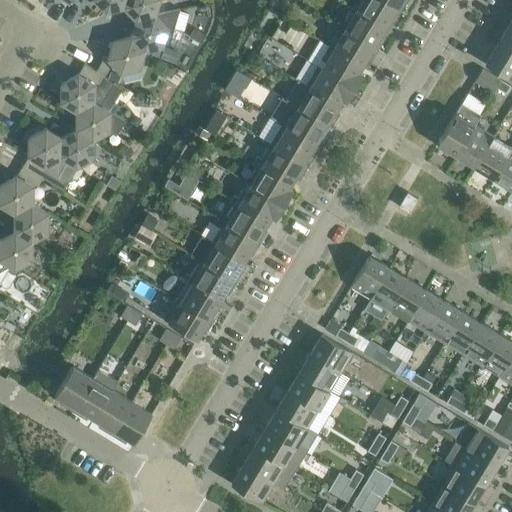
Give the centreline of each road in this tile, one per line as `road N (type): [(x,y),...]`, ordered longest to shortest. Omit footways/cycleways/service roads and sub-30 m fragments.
road 1 (residential): [(168,486),(460,0)]
road 2 (residential): [(168,486),(0,388)]
road 3 (residential): [(0,92),(38,27),(0,3)]
